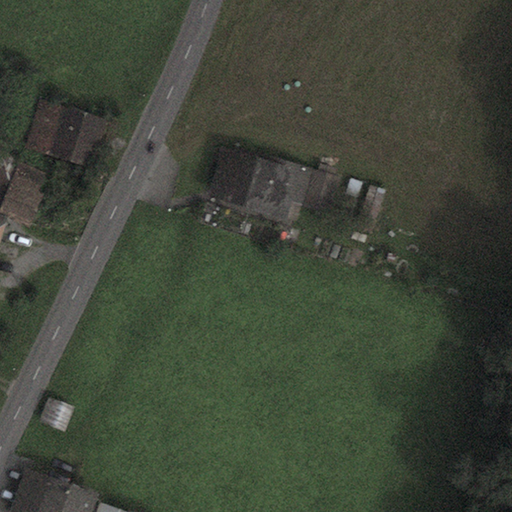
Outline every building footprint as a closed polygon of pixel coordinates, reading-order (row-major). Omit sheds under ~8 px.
[(42,100),(28,145),(92,165),(106,119),(42,100)] [(213,192),(278,211),(287,183),(303,188),(299,201),(327,210),(335,182),(238,152),(236,157),(225,154),(213,192)] [(36,180),(5,166),(0,176),(0,209),(27,222),(38,196),(31,193),(36,180)] [(67,416),(51,407),(43,424),(58,432),(67,416)] [(18,511),(84,511),(90,498),(31,476),(18,511)]
